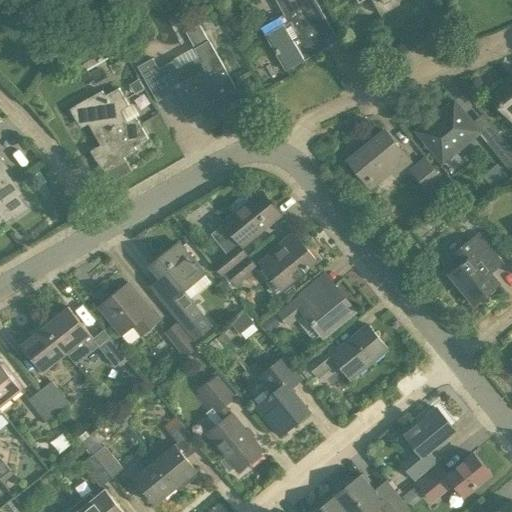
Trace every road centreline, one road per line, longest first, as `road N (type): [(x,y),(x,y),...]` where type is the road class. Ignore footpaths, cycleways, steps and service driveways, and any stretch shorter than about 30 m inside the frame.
road 1 (residential): [(291,160),(316,116),(511,40)]
road 2 (residential): [(454,356),(291,160)]
road 3 (residential): [(254,511),(377,425),(454,356)]
road 4 (residential): [(291,160),(237,155),(95,231)]
road 5 (residential): [(95,231),(33,127),(0,93)]
